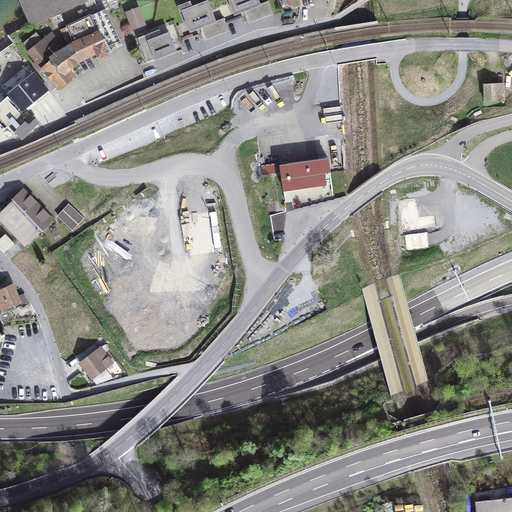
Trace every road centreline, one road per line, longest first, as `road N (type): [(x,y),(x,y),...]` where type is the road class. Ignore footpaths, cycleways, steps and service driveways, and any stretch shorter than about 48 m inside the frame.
road 1 (motorway): [(511,270),(244,390),(132,417),(0,428)]
road 2 (residential): [(511,47),(424,45),(290,66),(213,89),(0,183)]
road 3 (residential): [(337,17),(258,34),(0,150)]
road 4 (primary): [(199,371),(323,228),(395,174),(439,167)]
road 5 (residential): [(0,262),(45,323),(65,395),(175,369),(199,371)]
road 6 (motorway): [(241,511),(449,436)]
road 7 (primary): [(112,452),(50,484),(0,498)]
